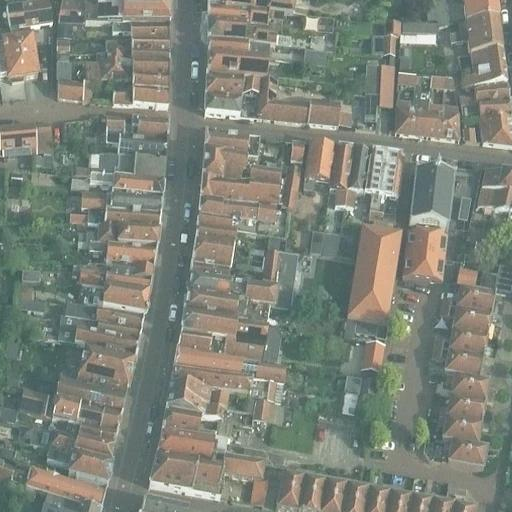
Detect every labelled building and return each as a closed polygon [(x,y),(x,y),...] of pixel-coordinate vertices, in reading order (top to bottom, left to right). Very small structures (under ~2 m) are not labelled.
[(207,0),(208,8),(253,14),(264,15),(283,17),(292,18),(292,17),(304,19),(305,13),(293,11),(294,0),(207,0)] [(439,3),(446,27),(446,28),(448,28),(443,0),(444,0),(460,0),(463,24),(462,24),(463,25),(497,20),(494,0),(430,0),(431,3),(439,3)] [(8,32),(0,33),(0,80),(6,80),(6,83),(36,78),(34,67),(30,37),(29,37),(28,32),(50,29),(51,29),(47,4),(35,6),(35,2),(21,2),(22,9),(5,12),(8,32)] [(58,3),(57,26),(71,26),(111,28),(111,27),(168,29),(169,7),(168,7),(91,4),(58,3)] [(434,22),(434,26),(446,27),(439,3),(431,3),(434,22)] [(207,9),(207,25),(243,28),(265,31),(266,23),(282,25),(282,17),(208,9),(207,9)] [(424,10),(426,23),(434,22),(432,9),(424,10)] [(468,57),(500,52),(501,52),(497,20),(463,25),(456,26),(458,36),(448,37),(449,47),(465,44),(467,57),(468,57)] [(266,36),(266,31),(265,31),(243,28),(207,25),(207,41),(262,47),(269,48),(274,48),(275,37),(266,36)] [(401,25),(400,37),(406,37),(436,39),(436,30),(448,28),(446,28),(446,27),(434,26),(401,25)] [(57,26),(56,40),(70,41),(71,26),(57,26)] [(382,26),(382,39),(396,40),(396,26),(382,26)] [(168,29),(111,27),(111,36),(129,36),(129,44),(167,44),(168,29)] [(384,40),(383,60),(393,60),(394,40),(384,40)] [(207,44),(206,44),(206,57),(207,57),(267,62),(269,48),(262,47),(247,45),(207,41),(207,44)] [(55,43),(56,55),(67,55),(67,44),(55,43)] [(129,44),(104,44),(104,56),(167,56),(167,44),(129,44)] [(463,90),(472,89),(472,93),(473,93),(474,100),(457,100),(460,111),(508,105),(506,88),(505,84),(505,85),(500,52),(468,57),(471,78),(460,80),(463,90)] [(309,54),(308,69),(323,70),(325,56),(309,54)] [(104,56),(95,56),(95,65),(167,66),(167,56),(104,56)] [(68,57),(56,57),(56,65),(68,65),(68,57)] [(207,57),(206,78),(257,82),(256,99),(255,109),(259,110),(258,123),(294,127),(324,129),(336,130),(338,106),(308,103),(308,106),(274,103),(276,85),(264,84),(267,62),(207,57)] [(399,62),(398,71),(408,72),(408,63),(399,62)] [(95,65),(84,65),(84,84),(91,84),(130,85),(130,83),(167,84),(167,66),(95,65)] [(380,71),(378,111),(391,112),(393,71),(380,71)] [(207,80),(205,118),(238,121),(238,120),(240,97),(256,99),(257,82),(206,78),(206,80),(207,80)] [(397,78),(396,88),(413,90),(414,80),(397,78)] [(429,81),(428,90),(428,91),(443,92),(444,82),(429,80),(429,81)] [(444,82),(443,92),(453,93),(450,82),(444,82)] [(84,84),(57,83),(56,103),(81,104),(90,105),(91,84),(84,84)] [(130,95),(112,95),(112,107),(131,108),(131,107),(167,109),(167,97),(167,84),(130,83),(130,85),(130,95)] [(411,105),(409,138),(425,140),(427,108),(428,97),(412,95),(411,105)] [(396,103),(394,137),(409,138),(411,105),(396,103)] [(477,122),(477,124),(510,120),(508,105),(460,111),(461,120),(466,119),(466,117),(477,115),(478,122),(477,122)] [(427,108),(425,140),(441,142),(443,109),(427,108)] [(443,109),(441,142),(457,144),(457,111),(443,109)] [(364,114),(363,126),(375,126),(376,114),(364,114)] [(117,148),(116,159),(163,163),(165,145),(165,143),(156,143),(156,141),(149,141),(149,142),(122,141),(123,121),(105,120),(105,134),(104,148),(117,148)] [(477,124),(481,146),(511,150),(511,135),(510,120),(477,124)] [(156,143),(165,143),(166,123),(123,121),(122,141),(149,142),(149,141),(156,141),(156,143)] [(0,160),(36,157),(35,153),(51,153),(48,126),(32,127),(0,130),(0,160)] [(463,133),(464,145),(473,146),(471,132),(463,133)] [(204,153),(204,158),(244,162),(244,161),(256,162),(258,141),(246,140),(246,141),(206,137),(204,153)] [(288,165),(290,165),(300,167),(303,147),(290,145),(288,165)] [(307,147),(302,184),(301,193),(312,195),(313,185),(328,187),(332,150),(307,147)] [(332,150),(328,187),(327,193),(334,194),(333,209),(343,210),(345,195),(350,153),(332,150)] [(345,195),(354,197),(362,198),(364,185),(362,185),(363,178),(365,178),(365,175),(364,175),(365,166),(367,166),(368,156),(367,156),(367,155),(351,153),(350,153),(345,195)] [(364,185),(362,198),(370,199),(368,215),(367,223),(371,224),(379,225),(380,224),(381,217),(383,200),(385,201),(386,194),(381,193),(385,159),(368,156),(367,166),(365,166),(364,175),(365,175),(365,178),(363,178),(362,185),(364,185)] [(73,179),(89,180),(89,177),(112,179),(112,181),(162,185),(163,163),(116,159),(99,157),(97,172),(108,173),(108,177),(89,177),(89,172),(74,171),(73,179)] [(204,158),(201,183),(202,183),(201,186),(262,190),(264,179),(278,181),(279,176),(248,173),(246,187),(239,187),(240,178),(243,178),(244,162),(204,158)] [(386,194),(385,201),(396,202),(402,161),(385,159),(381,193),(386,194)] [(201,186),(200,205),(246,210),(247,208),(286,212),(286,214),(293,215),(299,173),(286,171),(284,183),(278,182),(278,181),(264,179),(262,190),(201,186)] [(477,210),(493,213),(500,174),(484,172),(477,210)] [(511,175),(500,174),(493,213),(508,215),(505,229),(506,229),(511,200),(511,175)] [(413,175),(407,228),(416,229),(441,232),(447,232),(453,179),(413,175)] [(9,188),(20,189),(21,177),(10,176),(9,188)] [(111,189),(109,197),(160,201),(162,185),(112,181),(112,179),(89,177),(89,180),(88,186),(111,189)] [(7,191),(6,199),(20,200),(21,192),(7,191)] [(345,195),(343,210),(352,212),(354,197),(345,195)] [(80,203),(79,211),(103,212),(158,215),(159,201),(160,201),(109,197),(109,198),(105,197),(105,199),(80,197),(80,203)] [(469,203),(460,201),(458,212),(467,214),(469,203)] [(198,220),(230,225),(230,224),(255,227),(255,229),(286,233),(288,218),(286,217),(286,214),(286,212),(247,208),(246,210),(200,205),(198,220)] [(86,213),(86,226),(98,227),(99,225),(158,230),(159,218),(158,217),(158,215),(103,212),(79,211),(79,213),(86,213)] [(458,212),(456,223),(465,225),(467,214),(458,212)] [(360,231),(345,323),(355,325),(354,336),(355,336),(375,339),(375,340),(383,342),(384,342),(386,329),(384,329),(392,280),(399,238),(392,236),(393,226),(394,219),(381,217),(380,224),(379,225),(371,224),(370,233),(360,231)] [(196,232),(196,233),(234,239),(235,236),(228,235),(230,225),(198,220),(197,220),(195,231),(196,232)] [(75,236),(75,244),(76,244),(76,246),(155,246),(157,232),(158,232),(158,230),(99,225),(98,227),(86,226),(86,227),(96,228),(96,236),(85,236),(85,237),(75,236)] [(267,241),(267,244),(279,246),(279,242),(285,243),(286,233),(255,229),(254,239),(267,241)] [(408,236),(402,282),(440,287),(447,242),(440,241),(441,232),(416,229),(415,237),(408,236)] [(195,243),(194,247),(232,252),(234,239),(196,233),(194,243),(195,243)] [(311,236),(308,258),(318,259),(320,248),(321,237),(311,236)] [(264,255),(264,256),(277,257),(279,246),(267,244),(266,255),(264,255)] [(472,255),(489,259),(492,249),(475,245),(472,255)] [(76,246),(76,252),(87,252),(87,254),(105,256),(104,266),(109,267),(151,271),(155,252),(155,246),(76,246)] [(194,247),(191,270),(228,275),(232,252),(194,247)] [(11,248),(2,248),(3,267),(11,267),(11,248)] [(320,248),(318,259),(334,261),(336,250),(320,248)] [(186,299),(185,302),(267,313),(267,311),(274,312),(289,314),(295,272),(296,260),(277,257),(264,256),(261,280),(262,280),(260,294),(189,284),(186,299)] [(71,274),(149,283),(151,272),(151,271),(109,267),(109,272),(106,271),(106,270),(78,267),(77,269),(72,269),(71,274)] [(495,279),(492,294),(509,297),(511,284),(511,271),(497,269),(495,279)] [(191,270),(189,284),(260,294),(262,280),(261,280),(260,285),(248,284),(248,288),(227,285),(228,275),(191,270)] [(457,272),(454,288),(473,292),(473,291),(476,276),(457,272)] [(22,274),(21,284),(38,285),(39,275),(22,274)] [(103,285),(103,290),(147,295),(148,283),(149,283),(71,274),(71,279),(79,280),(78,287),(97,289),(98,284),(103,285)] [(481,276),(478,292),(492,294),(495,279),(481,276)] [(19,290),(18,303),(30,303),(31,291),(19,290)] [(89,301),(88,311),(95,312),(142,319),(147,295),(103,290),(101,302),(89,301)] [(442,302),(441,303),(491,313),(494,298),(458,291),(456,304),(442,302)] [(183,317),(183,320),(266,331),(266,328),(264,328),(267,313),(185,302),(183,317)] [(441,303),(439,318),(489,327),(491,313),(441,303)] [(43,306),(27,304),(26,314),(42,316),(43,306)] [(65,307),(63,320),(140,332),(142,319),(85,310),(65,307)] [(453,322),(450,335),(486,341),(489,327),(439,318),(438,320),(453,322)] [(57,337),(56,344),(73,346),(84,348),(132,358),(133,358),(136,343),(137,343),(140,332),(63,320),(59,319),(59,320),(57,337)] [(229,359),(228,363),(241,365),(242,364),(232,362),(233,360),(260,364),(266,331),(183,320),(180,337),(219,343),(219,347),(222,348),(221,357),(229,359)] [(434,345),(434,346),(484,355),(486,341),(450,335),(448,347),(434,345)] [(177,354),(176,356),(228,363),(229,359),(221,357),(222,348),(219,347),(219,343),(180,337),(179,337),(175,354),(177,354)] [(366,346),(363,360),(380,363),(383,349),(366,346)] [(434,346),(431,360),(481,370),(484,355),(434,346)] [(60,375),(58,383),(124,399),(124,398),(123,398),(132,358),(84,348),(76,379),(60,375)] [(176,356),(173,375),(254,384),(282,388),(282,386),(281,386),(282,381),(282,379),(283,371),(283,370),(241,365),(228,363),(176,356)] [(445,365),(442,377),(488,386),(488,385),(478,383),(481,370),(431,360),(431,363),(445,365)] [(8,375),(4,391),(15,394),(18,378),(8,375)] [(170,391),(227,400),(228,397),(248,399),(247,403),(254,404),(268,407),(279,409),(282,388),(173,375),(170,389),(170,391)] [(361,375),(360,381),(377,384),(378,378),(361,375)] [(451,389),(450,393),(485,400),(488,386),(442,377),(442,378),(446,379),(444,388),(451,389)] [(327,378),(325,393),(374,399),(377,385),(376,385),(360,382),(327,378)] [(49,401),(49,402),(118,418),(119,418),(124,399),(58,383),(53,402),(49,401)] [(170,391),(168,402),(223,411),(225,411),(227,400),(170,391)] [(325,393),(340,396),(341,396),(337,418),(361,421),(362,419),(369,420),(374,399),(325,393)] [(450,393),(447,407),(483,414),(485,400),(450,393)] [(5,401),(4,409),(114,437),(118,418),(49,402),(23,396),(21,405),(5,401)] [(168,402),(165,415),(199,421),(217,423),(231,426),(231,424),(221,422),(223,411),(168,402)] [(268,407),(254,404),(252,422),(266,425),(268,407)] [(440,412),(438,420),(480,428),(483,414),(447,407),(446,413),(440,412)] [(55,428),(53,436),(51,435),(51,436),(112,451),(115,438),(113,437),(114,437),(4,409),(3,412),(0,411),(0,422),(14,427),(17,415),(27,417),(51,423),(53,424),(53,427),(55,428)] [(165,415),(161,436),(211,445),(213,436),(197,434),(199,421),(165,415)] [(443,431),(442,436),(478,442),(480,428),(438,420),(437,430),(443,431)] [(161,436),(157,459),(208,468),(210,456),(223,458),(226,442),(228,443),(231,426),(217,423),(216,429),(214,436),(213,436),(211,445),(161,436)] [(31,448),(31,450),(48,454),(108,469),(109,467),(112,451),(51,436),(35,432),(33,440),(31,448)] [(444,445),(443,451),(485,458),(486,451),(476,449),(478,442),(442,436),(440,444),(444,445)] [(449,454),(446,467),(482,473),(485,458),(443,451),(443,453),(449,454)] [(65,479),(104,489),(108,469),(48,454),(45,466),(67,471),(65,479)] [(157,459),(148,490),(190,497),(190,496),(219,502),(220,492),(217,491),(219,479),(226,480),(231,459),(223,458),(221,470),(207,468),(208,468),(157,459)] [(226,480),(252,484),(261,485),(265,465),(231,459),(226,480)] [(0,465),(0,484),(24,492),(34,495),(45,498),(99,511),(98,511),(99,511),(103,496),(29,475),(14,470),(0,465)] [(274,511),(296,511),(304,475),(295,473),(293,479),(281,476),(274,511)] [(319,511),(324,484),(312,482),(313,476),(304,475),(296,511),(319,511)] [(324,484),(319,511),(340,511),(346,484),(337,483),(336,487),(324,484)] [(363,511),(367,492),(354,490),(355,486),(346,484),(340,511),(363,511)] [(385,511),(390,490),(381,489),(380,495),(367,492),(363,511),(385,511)] [(407,511),(410,500),(397,498),(398,492),(390,490),(385,511),(407,511)] [(24,492),(21,503),(28,505),(32,506),(34,495),(24,492)] [(432,504),(430,511),(451,511),(455,494),(446,492),(443,506),(432,504)] [(455,494),(451,511),(474,511),(475,511),(462,509),(464,496),(455,494)] [(410,500),(407,511),(430,511),(432,504),(433,498),(423,496),(422,502),(410,500)] [(45,498),(41,511),(98,511),(99,511),(45,498)]
